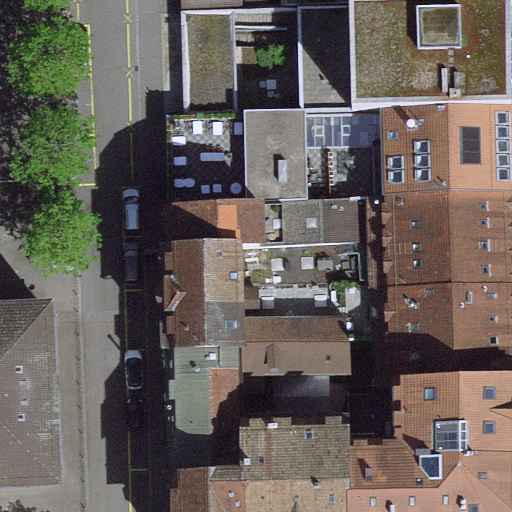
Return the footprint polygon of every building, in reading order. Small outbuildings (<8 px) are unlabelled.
[(238,0),(178,0),(179,14),(239,11),(238,0)] [(511,0),(280,0),(281,10),(295,9),(511,4),(511,0)] [(511,4),(295,9),(297,120),(344,120),(505,115),(505,6),(511,6),(511,4)] [(345,123),(375,122),(378,201),(509,198),(505,115),(344,120),(345,123)] [(287,120),(164,119),(165,154),(289,152),(287,120)] [(345,188),(346,203),(364,202),(363,187),(345,188)] [(511,378),(511,266),(510,220),(509,198),(378,201),(381,296),(381,306),(341,307),(343,341),(369,339),(370,381),(371,388),(385,388),(384,382),(511,378)] [(381,296),(378,201),(364,202),(346,203),(163,211),(164,250),(234,248),(235,288),(235,290),(351,287),(381,296)] [(236,323),(235,290),(235,288),(234,248),(164,250),(163,250),(165,352),(234,350),(234,323),(236,323)] [(0,488),(50,486),(43,313),(0,314),(0,488)] [(371,388),(370,381),(369,339),(343,341),(341,341),(340,322),(236,323),(234,323),(234,350),(235,374),(237,374),(342,373),(343,387),(367,386),(368,389),(371,388)] [(169,511),(238,511),(235,374),(234,350),(165,352),(166,353),(169,511)] [(237,374),(235,374),(238,511),(345,511),(344,450),(343,427),(271,430),(269,390),(238,390),(237,374)] [(391,449),(382,449),(344,450),(345,511),(511,511),(511,378),(384,382),(385,388),(390,388),(391,449)]
